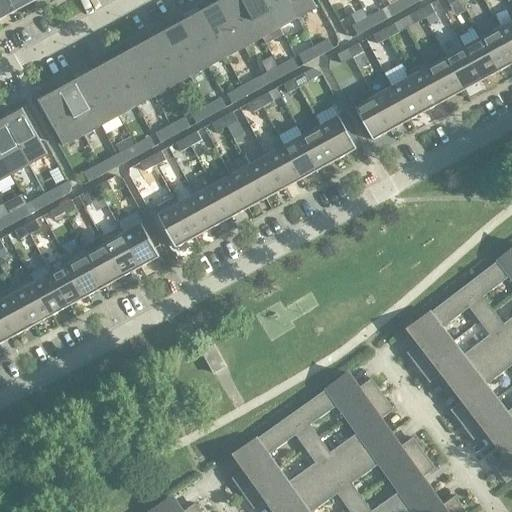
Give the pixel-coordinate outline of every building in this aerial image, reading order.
[(0,0),(0,13),(12,7),(8,0),(0,0)] [(262,38),(241,0),(226,0),(220,3),(244,48),(262,38)] [(280,28),(264,0),(241,0),(262,38),(280,28)] [(298,18),(287,0),(264,0),(280,28),(298,18)] [(316,8),(311,0),(287,0),(298,18),(316,8)] [(408,8),(403,0),(401,0),(391,6),(396,15),(408,8)] [(244,48),(220,3),(202,13),(226,57),(244,48)] [(435,14),(430,5),(420,10),(424,19),(435,14)] [(424,19),(420,10),(409,16),(414,25),(424,19)] [(380,12),(367,18),(372,28),(385,21),(380,12)] [(226,57),(202,13),(201,14),(204,19),(187,29),(208,67),(226,57)] [(372,28),(367,18),(355,25),(360,34),(372,28)] [(511,22),(500,29),(511,51),(511,22)] [(399,33),(394,24),(384,30),(389,39),(399,33)] [(208,67),(187,29),(169,38),(190,77),(208,67)] [(511,51),(500,29),(482,39),(500,72),(509,66),(509,65),(511,63),(511,51)] [(389,39),(384,30),(373,35),(378,44),(389,39)] [(190,77),(169,38),(151,48),(172,87),(190,77)] [(500,72),(482,39),(464,49),(482,81),(491,76),(491,75),(495,73),(496,74),(500,72)] [(326,41),(314,48),(319,57),(331,50),(326,41)] [(363,53),(358,44),(348,49),(353,58),(363,53)] [(172,87),(151,48),(133,58),(155,97),(172,87)] [(319,57),(314,48),(301,55),(306,64),(319,57)] [(353,58),(348,49),(337,55),(342,64),(353,58)] [(482,81),(464,49),(446,59),(464,91),(473,86),(473,85),(477,83),(478,84),(482,81)] [(155,97),(133,58),(115,68),(137,106),(155,97)] [(464,91),(446,59),(428,68),(446,101),(455,96),(455,95),(459,92),(460,93),(464,91)] [(291,60),(278,67),(283,76),(296,70),(291,60)] [(410,77),(410,78),(428,111),(438,106),(437,105),(441,102),(442,103),(446,101),(428,68),(425,61),(407,71),(410,77)] [(283,76),(278,67),(266,74),(271,83),(283,76)] [(137,106),(115,68),(98,77),(95,72),(119,116),(137,106)] [(119,116),(95,72),(77,82),(101,126),(119,116)] [(309,82),(304,73),(294,79),(299,88),(309,82)] [(428,111),(410,78),(393,88),(410,121),(420,115),(419,114),(423,112),(424,113),(428,111)] [(299,88),(294,79),(283,85),(288,94),(299,88)] [(255,80),(242,87),(247,96),(260,89),(255,80)] [(101,126),(77,82),(59,92),(83,136),(101,126)] [(247,96),(242,87),(230,94),(235,103),(247,96)] [(410,121),(393,88),(375,98),(392,130),(402,125),(401,124),(405,122),(406,123),(410,121)] [(352,101),(355,107),(374,141),(384,135),(383,134),(388,132),(388,133),(392,130),(375,98),(371,91),(352,101)] [(83,136),(59,92),(40,102),(64,146),(83,136)] [(274,102),(269,93),(258,98),(263,107),(274,102)] [(263,107),(258,98),(248,104),(253,113),(263,107)] [(219,100),(206,106),(211,116),(224,109),(219,100)] [(211,116),(206,106),(194,113),(199,122),(211,116)] [(24,111),(5,121),(29,165),(48,155),(24,111)] [(238,121),(233,112),(222,118),(227,127),(238,121)] [(357,150),(339,117),(321,127),(338,160),(348,155),(347,154),(351,151),(352,152),(357,150)] [(227,127),(222,118),(212,124),(217,133),(227,127)] [(183,119),(171,126),(176,135),(188,128),(183,119)] [(29,165),(5,121),(0,123),(0,154),(11,175),(29,165)] [(176,135),(171,126),(158,133),(163,142),(176,135)] [(338,160),(321,127),(303,137),(320,170),(330,164),(329,163),(334,161),(334,162),(338,160)] [(202,141),(197,132),(187,138),(191,147),(202,141)] [(320,170),(303,137),(285,147),(303,179),(312,174),(311,173),(316,171),(316,172),(320,170)] [(191,147),(187,138),(176,143),(181,152),(191,147)] [(147,139),(135,146),(140,155),(152,148),(147,139)] [(140,155),(135,146),(122,152),(127,162),(140,155)] [(303,179),(285,147),(267,157),(285,189),(294,184),(293,183),(298,181),(298,182),(303,179)] [(166,161),(161,152),(151,157),(156,166),(166,161)] [(0,181),(11,175),(0,154),(0,181)] [(156,166),(151,157),(140,163),(145,172),(156,166)] [(285,189),(267,157),(249,166),(267,199),(276,194),(276,193),(280,190),(280,191),(285,189)] [(112,158),(99,165),(104,174),(117,167),(112,158)] [(104,174),(99,165),(86,172),(91,181),(104,174)] [(267,199),(249,166),(231,176),(249,209),(258,204),(258,203),(262,200),(263,201),(267,199)] [(249,209),(231,176),(213,186),(231,219),(240,213),(240,212),(244,210),(245,211),(249,209)] [(112,190),(107,181),(97,187),(102,196),(112,190)] [(231,219),(213,186),(195,196),(213,228),(222,223),(222,222),(226,220),(227,221),(231,219)] [(102,196),(97,187),(86,192),(91,201),(102,196)] [(58,188),(45,195),(50,204),(63,197),(58,188)] [(50,204),(45,195),(33,201),(38,211),(50,204)] [(213,228),(195,196),(177,206),(195,238),(205,233),(204,232),(208,230),(209,231),(213,228)] [(155,209),(159,216),(176,248),(187,243),(186,242),(190,239),(191,240),(195,238),(177,206),(174,199),(155,209)] [(76,210),(71,201),(61,206),(66,215),(76,210)] [(66,215),(61,206),(51,212),(55,221),(66,215)] [(22,207),(9,214),(15,223),(27,216),(22,207)] [(15,223),(9,214),(0,219),(0,226),(2,230),(15,223)] [(41,229),(36,220),(25,226),(30,235),(41,229)] [(160,257),(142,225),(124,235),(141,268),(151,262),(150,261),(154,259),(155,260),(160,257)] [(30,235),(25,226),(15,232),(20,241),(30,235)] [(102,238),(106,245),(123,277),(133,272),(132,271),(137,269),(137,270),(141,268),(124,235),(120,228),(102,238)] [(123,277),(106,245),(88,255),(106,287),(115,282),(114,281),(119,279),(119,280),(123,277)] [(66,257),(70,264),(88,297),(97,292),(96,291),(101,288),(101,289),(106,287),(88,255),(84,248),(66,257)] [(511,249),(497,261),(497,262),(464,287),(487,316),(494,311),(483,297),(509,278),(510,277),(511,279),(511,249)] [(88,297),(70,264),(52,274),(70,307),(79,302),(78,301),(83,298),(83,299),(88,297)] [(70,307),(52,274),(34,284),(52,316),(61,311),(61,310),(65,308),(65,309),(70,307)] [(12,287),(16,294),(34,326),(43,321),(43,320),(47,318),(48,319),(52,316),(34,284),(30,277),(12,287)] [(487,316),(464,287),(431,312),(406,330),(418,345),(407,353),(418,369),(453,342),(442,329),(443,328),(469,308),(479,322),(487,316)] [(34,326),(16,294),(0,302),(0,307),(15,336),(25,331),(24,330),(29,328),(29,329),(34,326)] [(15,336),(0,307),(0,344),(7,341),(6,340),(11,338),(11,339),(15,336)] [(511,317),(504,324),(494,311),(487,316),(508,345),(511,342),(511,317)] [(508,345),(487,316),(479,322),(490,335),(463,356),(453,342),(418,369),(430,384),(441,375),(451,389),(508,345)] [(511,349),(508,345),(451,389),(461,402),(450,411),(462,426),(496,399),(486,386),(487,385),(511,366),(511,349)] [(203,352),(214,373),(226,367),(215,346),(203,352)] [(325,390),(292,415),(313,444),(320,439),(310,426),(337,407),(338,406),(348,420),(383,395),(372,379),(360,387),(350,372),(325,390)] [(394,410),(383,395),(348,420),(358,433),(330,453),(320,439),(313,444),(334,474),(392,432),(383,418),(394,410)] [(511,432),(511,408),(507,413),(496,399),(462,426),(474,441),(485,432),(495,446),(511,432)] [(313,444),(292,415),(258,439),(257,438),(232,455),(243,471),(232,479),(243,494),(278,469),(268,456),(296,436),(306,450),(313,444)] [(402,446),(392,432),(334,474),(355,503),(362,498),(352,484),(380,465),(390,478),(425,453),(414,438),(402,446)] [(511,432),(495,446),(505,459),(494,468),(506,483),(511,479),(511,432)] [(280,511),(334,474),(313,444),(306,450),(315,463),(289,482),(288,483),(278,469),(243,494),(254,510),(265,502),(272,511),(280,511)] [(436,469),(425,453),(390,478),(399,492),(372,511),(362,498),(355,503),(360,511),(404,511),(434,491),(424,477),(436,469)] [(355,503),(334,474),(280,511),(313,511),(338,495),(347,508),(355,503)] [(444,504),(434,491),(404,511),(466,511),(455,496),(444,504)] [(148,511),(201,511),(196,503),(184,511),(174,495),(148,511)]
